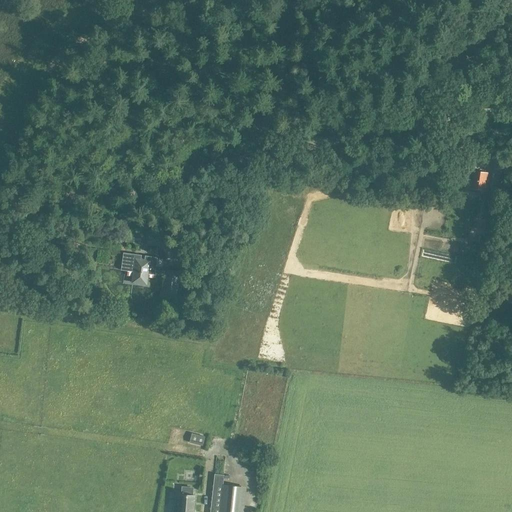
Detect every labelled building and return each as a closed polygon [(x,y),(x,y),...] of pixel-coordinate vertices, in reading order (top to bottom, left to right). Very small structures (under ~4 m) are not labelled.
[(471,189),(486,191),(488,174),(473,172),(471,189)] [(492,178),(491,192),(489,203),(497,204),(500,179),(492,178)] [(493,217),(495,204),(488,203),(486,216),(493,217)] [(494,237),(496,226),(484,224),(482,236),(480,236),(479,245),(489,247),(490,237),(494,237)] [(155,276),(158,258),(145,256),(145,261),(141,261),(142,256),(129,254),(127,272),(134,273),(133,283),(147,285),(148,275),(155,276)] [(179,273),(168,271),(165,293),(176,295),(179,273)] [(188,440),(200,443),(203,434),(190,431),(188,440)] [(223,485),(219,511),(240,511),(244,488),(223,485)] [(194,511),(196,495),(193,495),(194,488),(182,487),(181,494),(179,494),(178,506),(174,506),(173,511),(194,511)]
